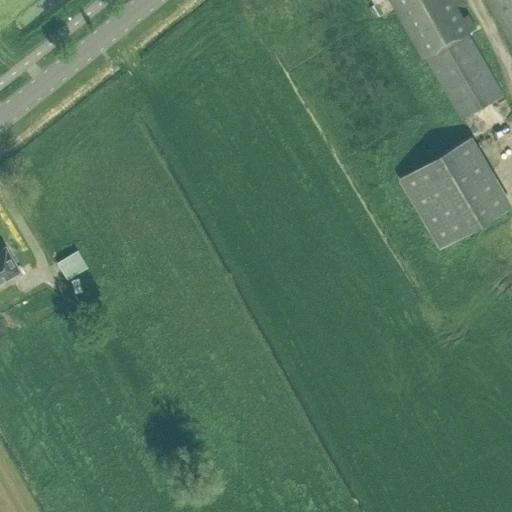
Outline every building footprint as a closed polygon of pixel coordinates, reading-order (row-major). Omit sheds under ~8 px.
[(462,117),(495,98),(498,104),(506,99),(468,31),(475,27),(468,14),(463,17),(456,4),(461,2),(459,0),(391,0),(423,56),(426,55),(462,117)] [(511,0),(488,0),(511,41),(511,0)] [(469,135),(400,177),(440,247),(509,205),(469,135)] [(0,280),(19,270),(4,246),(0,248),(0,280)] [(66,278),(87,266),(77,248),(56,261),(66,278)]
